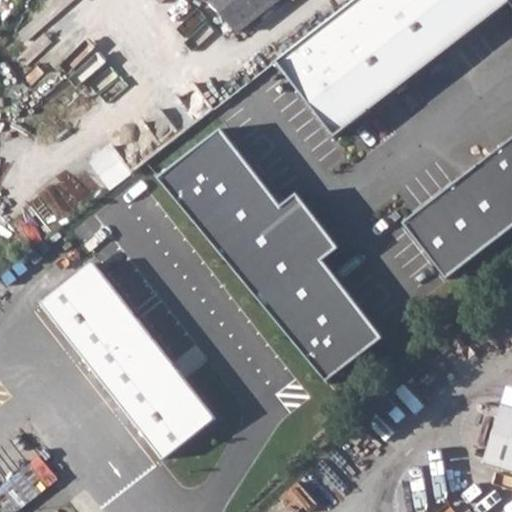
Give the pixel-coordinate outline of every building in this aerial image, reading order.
[(214,0),(238,30),(257,16),(262,23),(281,8),(276,1),(277,0),(214,0)] [(511,0),(367,0),(301,52),(358,127),(511,9),(511,0)] [(358,127),(301,52),(280,68),(338,143),(358,127)] [(227,143),(174,184),(333,386),(387,344),(328,269),(348,254),(306,201),(285,217),(227,143)] [(511,152),(411,229),(452,283),(511,237),(511,152)] [(41,304),(107,387),(160,346),(93,263),(41,304)] [(160,346),(107,387),(146,435),(199,393),(160,346)] [(199,393),(146,435),(164,457),(217,415),(199,393)] [(511,407),(502,404),(484,461),(511,469),(511,407)]
